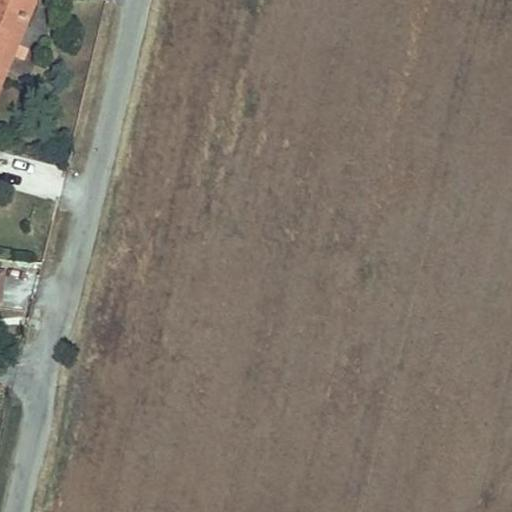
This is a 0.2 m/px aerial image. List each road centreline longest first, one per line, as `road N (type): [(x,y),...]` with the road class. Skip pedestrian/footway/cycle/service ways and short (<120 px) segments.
road 1 (residential): [(46,351),(133,0)]
road 2 (residential): [(8,511),(46,351)]
